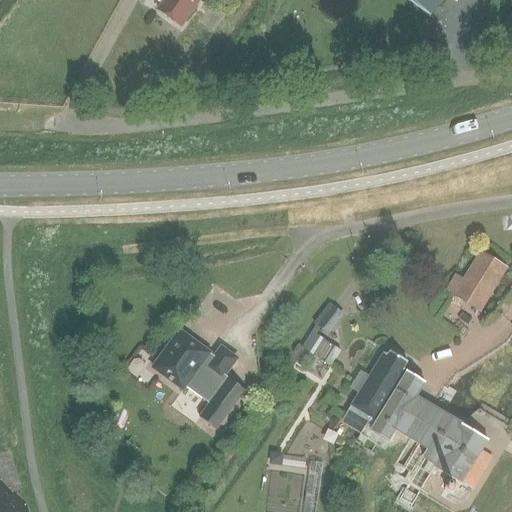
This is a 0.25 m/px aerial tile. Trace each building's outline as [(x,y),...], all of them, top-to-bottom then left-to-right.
[(181,27),(200,0),(165,0),(162,5),(158,11),(181,27)] [(420,0),(433,10),(429,16),(431,18),(443,0),(420,0)] [(479,314),(507,270),(479,252),(461,280),(454,276),(444,292),(479,314)] [(333,302),(317,324),(333,335),(349,313),(333,302)] [(315,327),(301,349),(324,364),(334,348),(315,336),(319,329),(315,327)] [(189,388),(207,364),(210,366),(208,370),(224,382),(238,362),(222,350),(214,361),(211,358),(213,356),(181,333),(153,371),(185,394),(189,388)] [(377,423),(408,373),(403,370),(407,363),(390,353),(388,357),(384,355),(351,407),(377,423)] [(207,364),(189,388),(212,405),(227,384),(224,382),(208,370),(210,366),(207,364)] [(408,373),(377,423),(371,432),(388,443),(394,433),(426,453),(422,459),(435,467),(433,469),(461,487),(459,490),(468,495),(472,488),(474,489),(493,457),(482,450),(486,444),(416,398),(424,384),(408,373)] [(212,405),(201,421),(217,433),(246,394),(229,382),(227,384),(212,405)] [(301,511),(318,511),(320,490),(306,489),(305,510),(302,510),(301,511)]
